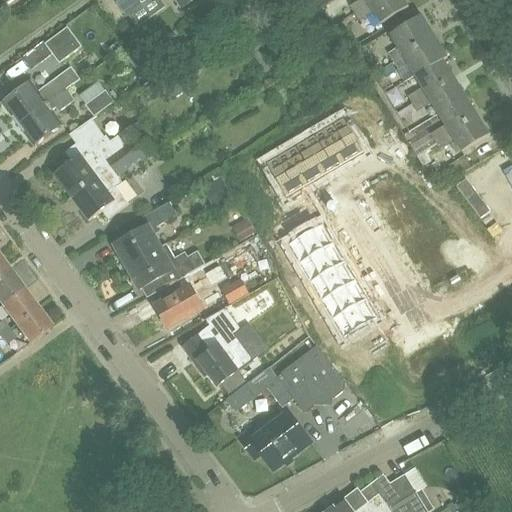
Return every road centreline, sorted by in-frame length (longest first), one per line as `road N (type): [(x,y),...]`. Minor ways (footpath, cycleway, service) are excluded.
road 1 (residential): [(231,511),(0,203)]
road 2 (residential): [(264,511),(511,376)]
